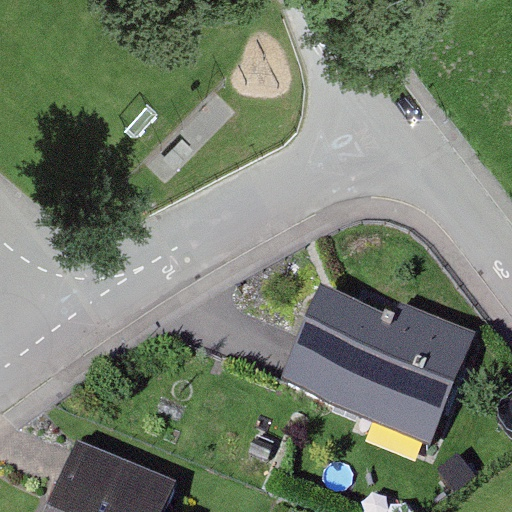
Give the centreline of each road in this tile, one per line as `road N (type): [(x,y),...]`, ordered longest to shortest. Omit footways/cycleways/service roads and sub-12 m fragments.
road 1 (residential): [(390,132),(134,276),(31,309)]
road 2 (residential): [(390,132),(511,283)]
road 3 (residential): [(313,0),(390,132)]
